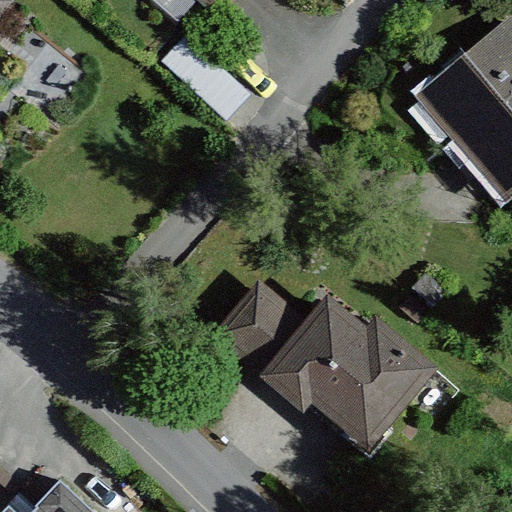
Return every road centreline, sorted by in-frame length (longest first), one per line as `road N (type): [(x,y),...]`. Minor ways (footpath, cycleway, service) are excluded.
road 1 (residential): [(356,0),(53,336)]
road 2 (residential): [(228,511),(53,336)]
